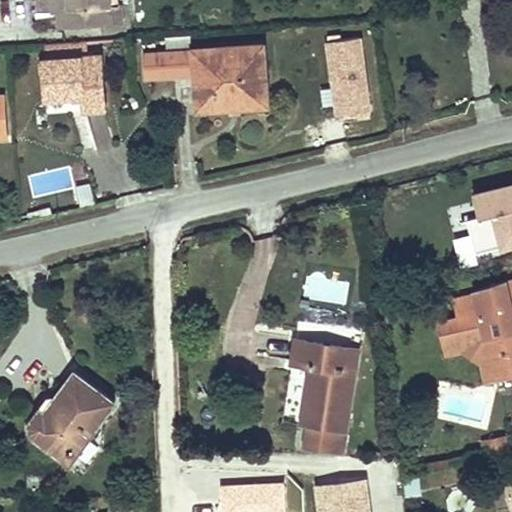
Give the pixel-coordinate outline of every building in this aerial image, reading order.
[(38,0),(40,11),(62,10),(63,27),(111,24),(126,22),(124,3),(122,4),(121,0),(38,0)] [(359,37),(327,42),(337,114),(356,111),(357,117),(371,115),(359,37)] [(87,40),(49,43),(50,59),(47,59),(50,100),(84,98),(85,112),(108,111),(104,56),(88,57),(87,40)] [(263,45),(145,53),(146,78),(193,76),(197,110),(267,105),(263,45)] [(225,154),(229,166),(238,163),(234,151),(225,154)] [(95,205),(84,162),(72,165),(82,208),(95,205)] [(482,215),(470,218),(478,251),(507,244),(505,239),(511,237),(511,183),(476,192),(478,200),(482,215)] [(479,347),(486,380),(511,373),(511,278),(505,280),(510,297),(480,306),(476,293),(455,298),(459,317),(440,321),(448,354),(479,347)] [(343,452),(359,347),(296,338),(292,362),(312,366),(302,422),(309,424),(305,446),(343,452)] [(71,463),(116,401),(75,371),(54,401),(36,424),(31,419),(29,426),(29,430),(33,435),(38,440),(49,447),(71,463)] [(511,446),(510,435),(490,439),(493,455),(511,451),(511,446)] [(493,455),(490,439),(484,440),(485,457),(493,455)] [(409,494),(422,491),(417,470),(405,472),(409,494)] [(144,511),(144,494),(112,495),(112,511),(144,511)]
